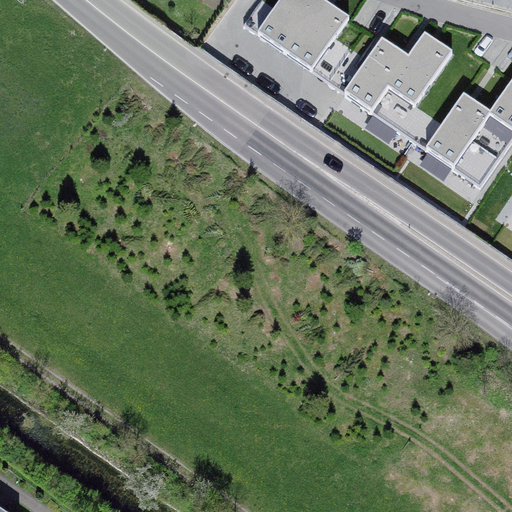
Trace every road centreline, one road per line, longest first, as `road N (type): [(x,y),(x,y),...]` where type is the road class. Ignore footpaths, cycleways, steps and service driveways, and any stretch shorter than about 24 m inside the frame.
road 1 (trunk): [(452,258),(86,0)]
road 2 (track): [(231,511),(0,343)]
